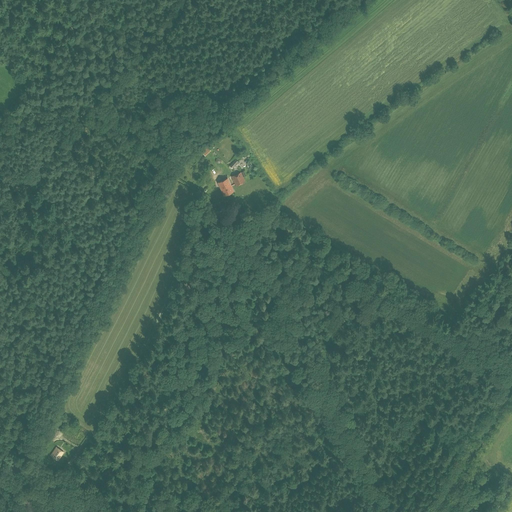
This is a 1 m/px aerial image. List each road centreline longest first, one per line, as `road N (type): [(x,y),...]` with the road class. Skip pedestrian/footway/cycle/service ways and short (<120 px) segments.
road 1 (track): [(55,483),(147,342),(194,195),(205,185)]
road 2 (track): [(16,459),(162,171)]
road 3 (track): [(511,365),(268,220),(248,237)]
road 4 (track): [(190,0),(0,210)]
road 5 (track): [(355,0),(170,158)]
road 6 (track): [(430,511),(511,380)]
